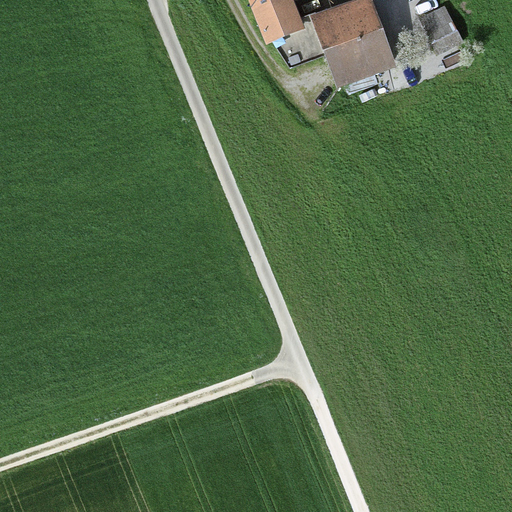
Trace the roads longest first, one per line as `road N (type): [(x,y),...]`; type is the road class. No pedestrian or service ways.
road 1 (track): [(365,511),(303,356),(0,469)]
road 2 (unclassified): [(164,0),(303,356)]
